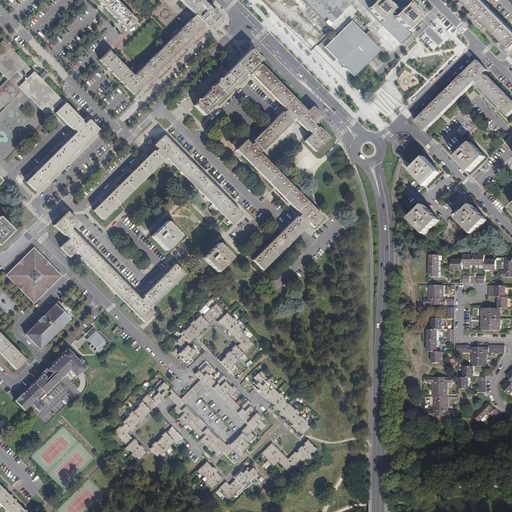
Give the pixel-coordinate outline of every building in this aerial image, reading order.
[(97,0),(100,2),(99,2),(102,5),(103,5),(104,7),(115,17),(117,19),(117,20),(120,22),(120,23),(122,24),(127,30),(137,20),(117,0),(97,0)] [(134,75),(109,50),(99,60),(104,65),(105,65),(106,67),(109,70),(110,70),(112,72),(111,72),(122,83),(124,84),(124,85),(134,95),(139,90),(139,89),(140,89),(140,88),(141,88),(144,85),(144,84),(146,82),(146,83),(156,73),(157,72),(157,71),(158,71),(159,70),(162,67),(163,65),(164,65),(175,55),(174,54),(176,52),(177,53),(179,50),(181,48),(182,48),(187,43),(192,37),(194,35),(197,32),(199,30),(200,30),(205,25),(206,27),(218,16),(205,2),(202,0),(179,0),(194,14),(195,13),(196,14),(180,30),(171,38),(145,64),(134,75)] [(355,0),(366,11),(368,8),(370,10),(373,13),(376,16),(379,20),(379,19),(382,21),(378,25),(381,28),(381,29),(387,36),(385,38),(395,49),(411,34),(406,30),(406,29),(410,26),(413,29),(423,19),(415,12),(408,4),(407,5),(406,3),(402,0),(396,0),(395,1),(391,5),(390,3),(389,4),(388,2),(389,0),(355,0)] [(425,17),(409,0),(407,3),(408,4),(415,12),(423,19),(425,17)] [(461,0),(463,1),(467,5),(509,48),(511,45),(511,31),(503,22),(481,0),(461,0)] [(327,49),(353,23),(352,21),(337,35),(325,48),(326,49),(327,49)] [(377,47),(366,36),(353,23),(327,49),(339,62),(340,65),(341,64),(343,66),(343,68),(347,70),(352,75),(374,54),(379,49),(377,47)] [(387,36),(381,29),(381,28),(378,25),(373,29),(394,50),(395,49),(385,38),(387,36)] [(394,50),(373,29),(370,33),(381,44),(390,54),(394,50)] [(381,44),(370,33),(366,36),(377,47),(381,44)] [(0,86),(0,102),(5,107),(22,91),(47,115),(61,100),(43,82),(38,77),(33,72),(25,80),(22,77),(23,76),(24,77),(26,75),(25,74),(30,69),(3,40),(1,43),(0,43),(0,72),(7,79),(0,86)] [(352,75),(354,77),(367,64),(376,56),(376,55),(381,51),(379,49),(374,54),(352,75)] [(194,106),(204,116),(249,71),(252,74),(260,66),(258,63),(261,60),(251,50),(194,106)] [(511,112),(511,100),(487,76),(484,74),(487,70),(477,61),(416,122),(425,131),(471,86),(473,84),(476,82),(479,84),(478,86),(490,98),(508,117),(511,112)] [(295,218),(293,220),(303,230),(306,227),(307,226),(306,225),(308,223),(313,228),(323,218),(259,153),(262,150),(263,151),(293,122),(291,121),(294,118),(307,131),(308,130),(309,132),(312,134),(305,141),(315,152),(329,138),(318,127),(318,128),(314,124),(316,123),(316,124),(323,117),(312,107),(307,112),(261,65),(260,66),(252,74),(251,75),(283,107),(285,109),(286,110),(283,113),(283,112),(278,116),(257,137),(256,138),(253,141),(254,142),(251,145),(250,144),(246,140),(236,150),(295,209),(299,214),(301,215),(298,218),(297,216),(295,218)] [(43,82),(48,76),(43,71),(38,77),(43,82)] [(83,120),(65,103),(55,113),(73,130),(74,129),(76,132),(26,182),(36,192),(99,129),(89,119),(88,120),(84,124),(82,121),(83,120)] [(242,215),(164,136),(154,146),(157,149),(155,152),(163,160),(165,157),(232,224),(242,215)] [(472,143),(462,153),(456,158),(470,172),(486,157),(472,143)] [(103,221),(164,161),(163,160),(155,152),(154,151),(93,211),(103,221)] [(440,173),(428,161),(425,157),(423,159),(411,171),(426,187),(440,173)] [(427,204),(424,205),(410,219),(425,235),(439,221),(431,212),(432,210),(427,204)] [(487,220),(472,205),(457,219),(472,234),(487,220)] [(100,259),(71,230),(73,228),(78,223),(68,212),(54,226),(64,237),(65,236),(69,240),(61,247),(60,248),(70,258),(71,257),(76,253),(81,258),(80,258),(81,259),(89,267),(144,323),(154,313),(149,308),(151,305),(153,307),(168,291),(185,275),(177,266),(175,265),(173,267),(143,297),(144,297),(141,300),(109,267),(100,259)] [(0,242),(13,230),(0,216),(0,242)] [(293,220),(285,228),(295,238),(303,230),(293,220)] [(181,236),(167,222),(151,237),(165,251),(181,236)] [(284,249),(295,238),(285,228),(259,254),(253,260),(263,270),(284,249)] [(227,252),(218,243),(207,254),(203,258),(207,262),(217,272),(230,259),(232,257),(227,252)] [(43,258),(34,249),(25,257),(17,265),(6,276),(34,303),(61,276),(51,266),(43,258)] [(474,264),(474,254),(463,254),(463,259),(463,265),(468,265),(469,264),(474,264)] [(485,259),(485,255),(474,254),(474,264),(479,264),(479,265),(485,265),(485,259)] [(439,260),(440,255),(429,255),(429,265),(438,266),(438,260),(439,260)] [(511,277),(511,257),(506,258),(506,259),(505,271),(501,271),(501,277),(511,277)] [(463,265),(463,259),(452,259),(452,266),(452,270),(457,270),(457,268),(463,268),(463,265)] [(496,270),(497,259),(485,259),(485,265),(485,268),(490,268),(490,270),(496,270)] [(437,271),(438,266),(429,265),(429,277),(439,277),(439,271),(437,271)] [(436,305),(436,285),(429,285),(428,299),(425,299),(424,305),(436,305)] [(444,299),(444,285),(437,285),(436,285),(436,305),(446,305),(446,299),(444,299)] [(504,297),(504,292),(506,292),(506,286),(495,286),(495,297),(498,297),(504,297)] [(509,303),(509,297),(506,297),(504,297),(498,297),(497,309),(502,309),(507,309),(507,304),(509,303)] [(71,313),(61,304),(59,301),(43,316),(37,321),(38,321),(25,334),(39,349),(73,316),(71,313)] [(72,312),(63,302),(62,303),(61,304),(71,313),(72,312)] [(225,314),(222,311),(222,310),(216,304),(213,307),(204,315),(204,316),(202,317),(209,324),(215,318),(218,321),(225,314)] [(492,319),(492,308),(492,309),(482,308),(482,314),(484,314),(484,319),(492,319)] [(502,314),(502,309),(497,309),(492,308),(492,319),(500,319),(500,314),(502,314)] [(227,320),(231,317),(227,313),(225,314),(218,321),(217,322),(221,326),(222,325),(224,323),(227,325),(230,323),(227,320)] [(209,324),(202,317),(200,315),(197,319),(201,323),(198,326),(200,328),(203,325),(205,328),(206,329),(210,325),(209,324)] [(228,331),(237,323),(237,322),(234,318),(233,319),(231,317),(227,320),(230,323),(227,325),(224,323),(222,325),(228,331)] [(198,326),(201,323),(197,319),(194,321),(193,320),(189,324),(191,325),(199,333),(205,328),(203,325),(200,328),(198,326)] [(443,325),(443,319),(432,319),(432,330),(438,330),(441,330),(441,325),(443,325)] [(492,331),(492,319),(484,319),(484,324),(482,324),(482,330),(492,331)] [(500,324),(500,319),(492,319),(492,331),(501,331),(501,324),(500,324)] [(234,337),(241,331),(242,330),(239,327),(240,326),(237,323),(228,331),(227,332),(231,336),(232,335),(234,337)] [(199,333),(191,325),(187,328),(191,332),(188,335),(191,337),(193,335),(195,337),(196,338),(200,334),(199,333)] [(117,336),(123,331),(119,326),(113,332),(117,336)] [(188,335),(191,332),(187,328),(185,331),(184,330),(180,333),(182,336),(187,341),(189,343),(193,340),(195,337),(193,335),(191,337),(188,335)] [(440,341),(440,331),(438,331),(438,330),(432,330),(427,330),(427,341),(436,341),(438,341),(440,341)] [(110,342),(100,331),(90,341),(100,352),(110,342)] [(251,341),(243,333),(241,331),(234,337),(240,343),(236,347),(243,353),(247,350),(248,351),(254,345),(251,342),(251,341)] [(0,352),(9,344),(0,334),(0,352)] [(177,355),(187,346),(186,345),(185,344),(187,341),(182,336),(176,342),(179,345),(172,352),(176,356),(177,355)] [(436,346),(436,341),(427,341),(427,352),(432,352),(438,352),(438,346),(436,346)] [(0,353),(5,359),(15,349),(9,344),(0,352),(0,353)] [(245,355),(243,353),(236,347),(235,345),(231,349),(232,350),(230,352),(237,360),(240,357),(241,358),(245,355)] [(190,358),(196,352),(193,348),(191,350),(187,346),(177,355),(180,358),(185,363),(186,362),(189,365),(193,361),(190,358)] [(479,366),(479,347),(469,347),(469,353),(472,353),(472,366),(474,366),(479,366)] [(489,353),(489,347),(479,347),(479,366),(487,366),(487,353),(489,353)] [(87,366),(84,363),(83,363),(79,359),(68,348),(61,354),(62,355),(58,358),(54,363),(65,375),(70,369),(77,376),(82,371),(83,370),(87,367),(87,366)] [(16,370),(26,360),(15,349),(5,359),(16,370)] [(237,360),(230,352),(229,351),(225,355),(226,356),(228,359),(225,361),(228,364),(230,361),(234,365),(238,361),(237,360)] [(440,357),(441,352),(438,352),(432,352),(432,363),(442,363),(442,357),(440,357)] [(232,367),(234,365),(230,361),(228,364),(225,361),(228,359),(226,356),(220,362),(229,372),(233,368),(232,367)] [(65,375),(54,363),(47,369),(58,381),(65,375)] [(211,378),(207,374),(211,369),(207,365),(200,372),(199,370),(198,372),(195,374),(200,380),(204,384),(211,378)] [(474,373),(474,366),(472,366),(463,366),(463,378),(467,378),(469,378),(472,378),(472,373),(474,373)] [(39,398),(45,393),(46,393),(51,388),(58,381),(47,369),(46,369),(42,373),(43,374),(30,386),(27,389),(23,392),(15,400),(24,410),(31,403),(38,409),(41,409),(45,406),(45,403),(39,398)] [(268,380),(265,376),(261,372),(259,374),(258,373),(253,378),(256,380),(258,383),(259,382),(262,385),(268,380)] [(229,385),(226,382),(228,380),(223,375),(216,383),(217,384),(223,391),(229,385)] [(440,397),(440,377),(428,377),(428,383),(433,383),(433,397),(440,397)] [(448,397),(448,384),(453,384),(453,378),(440,377),(440,397),(441,397),(448,397)] [(193,423),(198,428),(202,432),(209,438),(215,445),(219,449),(227,456),(232,451),(240,443),(246,437),(251,433),(258,426),(251,419),(248,415),(240,408),(231,398),(230,397),(223,391),(217,384),(216,383),(211,378),(204,384),(200,380),(181,399),(171,389),(169,391),(171,394),(168,397),(177,406),(181,411),(187,417),(193,423)] [(469,389),(469,383),(467,383),(467,378),(463,378),(459,378),(458,389),(469,389)] [(262,385),(259,382),(258,383),(256,380),(253,383),(259,389),(262,385)] [(263,397),(273,388),(274,386),(268,380),(262,385),(259,389),(257,390),(263,396),(263,397)] [(511,381),(510,380),(509,381),(508,382),(502,388),(509,395),(511,392),(511,381)] [(166,389),(169,387),(164,382),(163,383),(160,381),(156,384),(156,385),(153,388),(159,394),(163,390),(164,391),(166,389)] [(231,398),(238,390),(234,386),(232,388),(229,385),(223,391),(230,397),(231,398)] [(163,398),(159,394),(153,388),(147,394),(158,405),(164,399),(163,398)] [(272,395),(276,391),(273,388),(263,397),(267,401),(268,400),(270,398),(272,400),(275,398),(272,395)] [(163,398),(169,392),(166,389),(164,391),(163,390),(159,394),(163,398)] [(274,406),(282,397),(283,396),(280,393),(279,394),(276,391),(272,395),(275,398),(272,400),(270,398),(268,400),(274,406)] [(158,405),(147,394),(141,401),(142,402),(151,411),(152,412),(158,406),(158,405)] [(280,412),(288,405),(285,402),(286,401),(282,397),(274,406),(273,407),(277,410),(280,412)] [(441,416),(441,397),(440,397),(433,397),(433,411),(428,410),(428,416),(441,416)] [(448,411),(448,397),(441,397),(441,416),(453,416),(453,411),(448,411)] [(253,410),(250,407),(252,405),(248,400),(240,408),(248,415),(253,410)] [(151,411),(142,402),(138,405),(139,406),(136,408),(140,412),(142,409),(145,412),(142,414),(145,417),(151,411)] [(495,410),(487,402),(473,416),(474,417),(479,422),(489,413),(494,418),(500,413),(496,409),(495,410)] [(289,412),(293,408),(289,404),(288,405),(280,412),(280,413),(283,417),(284,416),(286,414),(289,417),(291,414),(289,412)] [(187,417),(181,411),(177,406),(173,410),(179,417),(178,419),(182,422),(187,417)] [(142,414),(145,412),(142,409),(140,412),(136,408),(133,412),(141,421),(142,422),(146,418),(145,417),(142,414)] [(290,422),(297,415),(299,413),(296,409),(295,410),(293,408),(289,412),(291,414),(289,417),(286,414),(284,416),(290,422)] [(141,421),(133,412),(132,411),(128,415),(129,416),(127,418),(130,421),(132,419),(135,421),(133,424),(135,426),(141,421)] [(266,426),(259,419),(261,417),(257,413),(251,419),(258,426),(262,430),(266,426)] [(295,429),(305,420),(301,416),(300,417),(297,415),(290,422),(292,425),(292,426),(295,429)] [(193,423),(187,417),(182,422),(185,426),(187,425),(194,432),(198,428),(193,423)] [(133,424),(135,421),(132,419),(130,421),(127,418),(123,422),(125,424),(131,430),(132,431),(136,427),(135,426),(133,424)] [(302,435),(310,427),(307,425),(308,423),(305,420),(295,429),(299,433),(300,432),(302,435)] [(133,440),(128,434),(131,430),(125,424),(121,427),(120,426),(113,432),(117,436),(116,436),(124,444),(125,444),(127,446),(133,440)] [(183,438),(172,427),(166,433),(174,442),(177,444),(183,438)] [(209,438),(202,432),(198,428),(194,432),(201,439),(200,440),(203,444),(209,438)] [(174,442),(166,433),(165,432),(161,436),(162,437),(164,439),(162,441),(164,443),(166,441),(170,445),(174,442)] [(248,444),(255,437),(251,433),(246,437),(240,443),(245,449),(249,445),(248,444)] [(168,448),(170,445),(166,441),(164,443),(162,441),(164,439),(162,437),(156,443),(164,451),(165,452),(169,449),(168,448)] [(215,445),(209,438),(203,444),(207,448),(208,446),(215,453),(219,449),(215,445)] [(132,453),(139,446),(137,444),(138,443),(134,439),(133,440),(127,446),(125,448),(129,452),(129,451),(132,453)] [(317,450),(307,440),(304,444),(304,445),(302,447),(310,455),(312,452),(313,453),(317,450)] [(164,451),(156,443),(155,442),(151,445),(152,446),(150,449),(157,456),(160,454),(161,455),(164,451)] [(242,452),(245,449),(240,443),(232,451),(239,458),(244,454),(242,452)] [(267,460),(278,449),(272,443),(261,454),(267,460)] [(138,460),(146,452),(143,450),(144,449),(140,445),(139,446),(132,453),(131,454),(135,458),(136,457),(138,460)] [(310,455),(302,447),(301,446),(297,450),(298,451),(296,453),(301,459),(303,461),(306,458),(307,459),(311,455),(310,455)] [(278,462),(285,456),(278,449),(267,460),(273,467),(278,462)] [(291,469),(300,461),(299,460),(301,459),(296,453),(295,452),(288,459),(285,456),(278,462),(287,472),(291,469)] [(208,472),(205,470),(208,467),(210,470),(212,468),(206,462),(197,471),(201,475),(202,474),(204,477),(208,472)] [(208,480),(216,472),(217,471),(213,467),(212,468),(210,470),(208,467),(205,470),(208,472),(204,477),(208,480)] [(249,473),(248,472),(251,470),(249,467),(242,473),(245,477),(249,473)] [(255,480),(259,476),(257,473),(253,468),(251,470),(248,472),(249,473),(245,477),(251,483),(255,479),(255,480)] [(245,477),(242,473),(240,471),(233,477),(236,480),(242,486),(245,489),(251,483),(245,477)] [(211,489),(222,478),(216,472),(208,480),(205,483),(211,489)] [(232,496),(240,489),(240,488),(242,486),(236,480),(230,485),(226,482),(219,488),(223,492),(222,493),(228,499),(231,496),(232,496)] [(25,511),(0,486),(0,504),(7,511),(25,511)]
